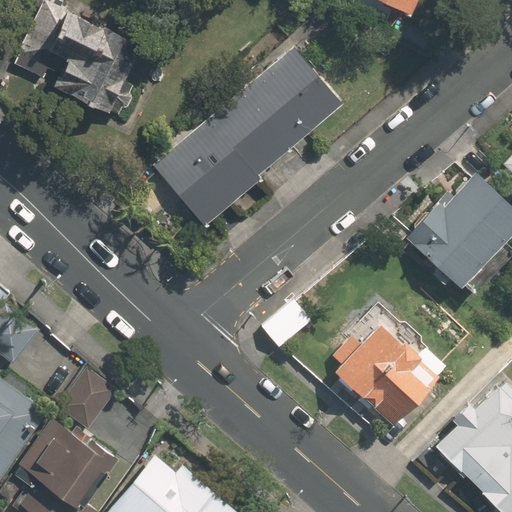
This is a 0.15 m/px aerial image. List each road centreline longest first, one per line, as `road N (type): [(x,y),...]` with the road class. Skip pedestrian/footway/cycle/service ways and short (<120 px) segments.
road 1 (residential): [(173,340),(511,50)]
road 2 (secondary): [(365,511),(173,340)]
road 3 (secondary): [(173,340),(0,177)]
